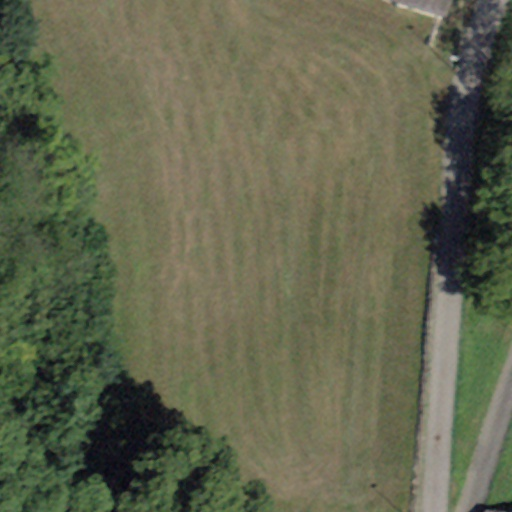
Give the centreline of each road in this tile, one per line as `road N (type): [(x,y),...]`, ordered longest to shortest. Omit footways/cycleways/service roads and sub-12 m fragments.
road 1 (residential): [(494,0),(460,116),(434,511)]
road 2 (track): [(469,511),(511,384)]
